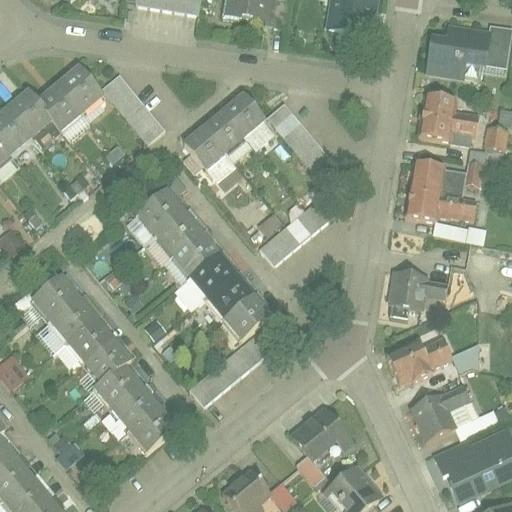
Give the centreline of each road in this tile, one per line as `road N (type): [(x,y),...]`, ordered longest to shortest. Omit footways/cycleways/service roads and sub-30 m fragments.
road 1 (residential): [(28,22),(67,38),(396,89)]
road 2 (residential): [(354,338),(144,511)]
road 3 (residential): [(396,89),(354,338)]
road 4 (residential): [(354,338),(426,511)]
